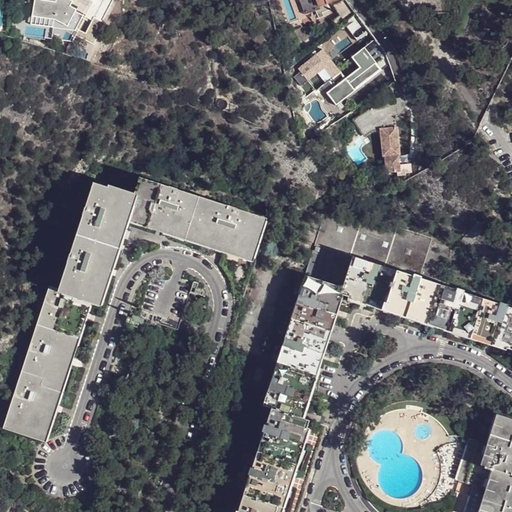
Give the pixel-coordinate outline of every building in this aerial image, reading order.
[(68,29),(76,31),(84,15),(76,11),(77,9),(71,6),(73,1),(72,0),(35,0),(33,16),(56,19),(68,26),(68,29)] [(81,0),(72,0),(73,1),(71,6),(77,9),(81,0)] [(317,8),(321,18),(325,15),(324,13),(331,11),(328,4),(338,0),(302,0),(303,2),(304,1),(308,11),(317,8)] [(307,13),(318,10),(317,8),(308,11),(304,1),(303,2),(307,13)] [(358,14),(343,26),(348,32),(354,28),(363,39),(372,33),(360,17),(358,14)] [(33,16),(32,23),(32,24),(40,25),(47,27),(68,29),(68,26),(56,19),(33,16)] [(370,48),(377,61),(387,55),(379,43),(370,48)] [(372,63),(377,61),(370,48),(366,50),(372,63)] [(309,82),(327,69),(334,79),(342,73),(325,51),(300,70),(309,82)] [(328,111),(333,120),(341,116),(336,106),(328,111)] [(371,108),(354,120),(362,132),(371,126),(371,127),(372,128),(373,129),(374,130),(375,130),(375,131),(377,131),(378,131),(380,131),(381,131),(382,157),(383,157),(384,166),(389,166),(389,173),(399,173),(397,147),(397,146),(398,145),(398,144),(398,143),(398,142),(398,141),(397,140),(396,139),(395,122),(392,122),(392,117),(397,116),(396,107),(380,107),(380,111),(374,111),(374,109),(374,108),(373,108),(372,108),(371,108)] [(10,430),(44,443),(47,433),(50,433),(58,409),(55,408),(60,397),(62,398),(68,382),(64,381),(68,370),(70,371),(73,363),(71,361),(74,351),(76,352),(82,335),(80,334),(83,324),(86,325),(88,317),(85,316),(89,305),(90,306),(90,305),(94,307),(95,305),(97,307),(101,297),(104,298),(130,217),(144,221),(143,224),(166,232),(168,229),(180,233),(180,236),(204,244),(205,242),(218,246),(217,248),(251,260),(264,222),(239,214),(240,211),(231,208),(230,211),(180,194),(181,191),(173,189),(173,191),(143,182),(138,199),(100,187),(91,213),(89,213),(86,221),(88,221),(75,260),(73,259),(70,268),(73,268),(64,295),(55,292),(10,430)] [(414,274),(421,277),(433,238),(329,204),(306,275),(342,288),(353,257),(397,271),(413,276),(414,274)] [(413,276),(397,271),(353,257),(342,288),(341,294),(343,295),(349,296),(348,299),(382,310),(458,334),(472,338),(486,344),(487,344),(505,350),(506,348),(511,349),(511,308),(507,307),(508,305),(500,302),(499,304),(464,293),(464,291),(457,288),(456,290),(421,278),(421,277),(414,274),(413,276)] [(277,361),(306,275),(256,260),(228,346),(277,361)] [(155,322),(178,329),(191,291),(203,295),(204,291),(197,289),(199,282),(194,280),(193,282),(182,278),(183,276),(172,273),(171,278),(167,279),(153,275),(139,316),(133,314),(131,318),(128,317),(126,321),(131,322),(129,324),(137,327),(138,323),(142,325),(144,323),(154,326),(155,322)] [(342,288),(306,275),(277,361),(263,405),(272,408),(303,418),(343,295),(341,294),(342,288)] [(458,334),(487,344),(486,344),(472,338),(458,334)] [(281,511),(309,428),(307,428),(309,420),(303,418),(272,408),(266,425),(264,424),(262,431),(264,432),(252,468),(250,467),(248,474),(250,475),(238,511),(237,510),(236,511),(281,511)] [(492,468),(511,474),(511,419),(497,414),(487,445),(481,465),(492,468)] [(481,465),(487,445),(470,439),(456,479),(473,485),(486,489),(492,468),(481,465)] [(511,511),(511,474),(492,468),(486,489),(478,511),(511,511)] [(478,511),(486,489),(473,485),(464,511),(478,511)]
